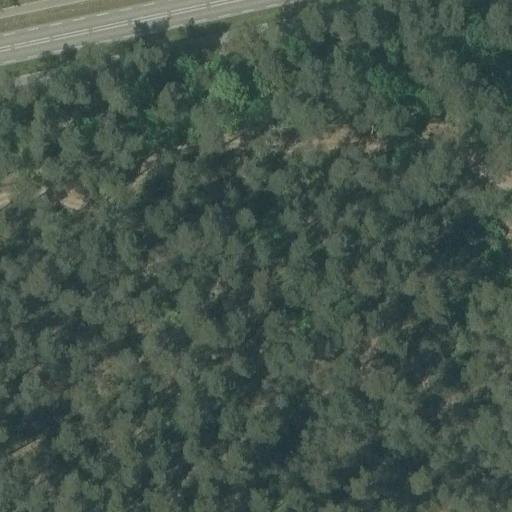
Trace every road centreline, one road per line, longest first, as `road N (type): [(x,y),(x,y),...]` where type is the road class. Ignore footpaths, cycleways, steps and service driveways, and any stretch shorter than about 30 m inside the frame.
road 1 (track): [(511,191),(497,191),(477,167),(422,137),(337,121),(0,192)]
road 2 (primary): [(0,51),(243,0)]
